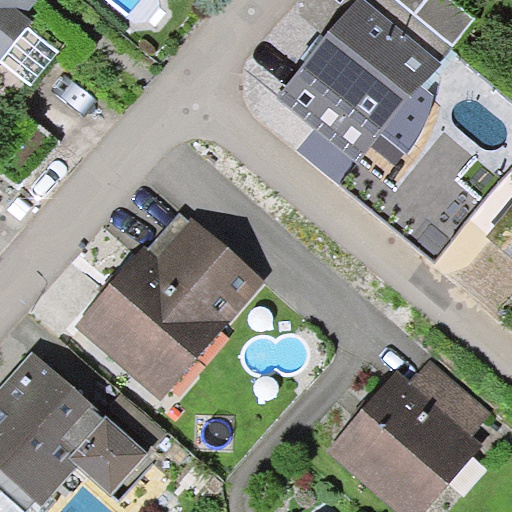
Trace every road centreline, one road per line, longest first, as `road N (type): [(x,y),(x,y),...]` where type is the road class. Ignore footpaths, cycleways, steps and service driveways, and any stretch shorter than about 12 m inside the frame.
road 1 (residential): [(175,92),(511,358)]
road 2 (residential): [(175,92),(0,298)]
